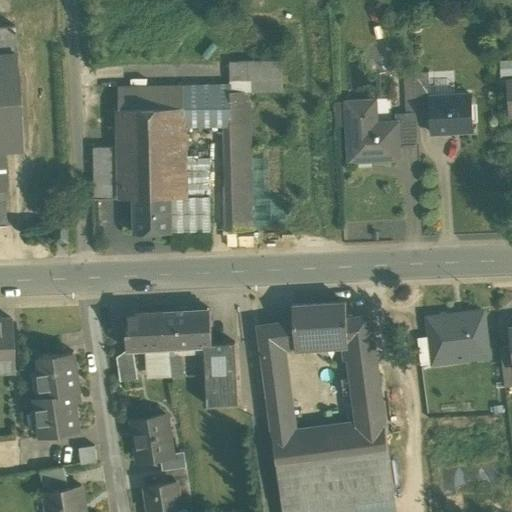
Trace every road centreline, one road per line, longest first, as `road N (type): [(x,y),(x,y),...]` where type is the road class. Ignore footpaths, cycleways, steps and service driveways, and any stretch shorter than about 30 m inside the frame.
road 1 (secondary): [(511,262),(85,278)]
road 2 (residential): [(85,278),(71,0)]
road 3 (residential): [(120,511),(85,278)]
